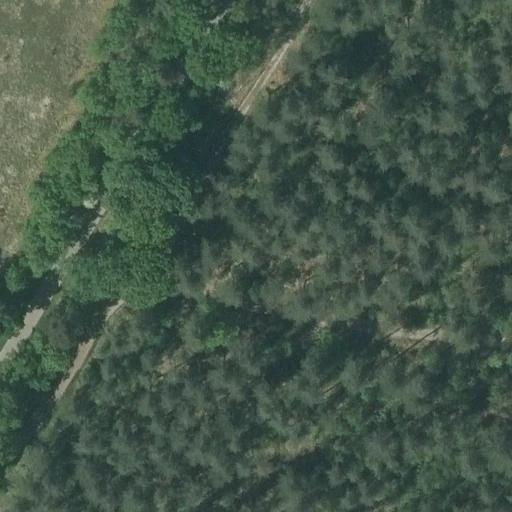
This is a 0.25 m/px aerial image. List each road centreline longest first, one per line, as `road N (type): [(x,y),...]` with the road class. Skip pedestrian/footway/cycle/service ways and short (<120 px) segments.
road 1 (track): [(511,342),(160,280),(119,293),(82,337),(28,434),(0,463)]
road 2 (unclassified): [(0,370),(226,0)]
road 3 (track): [(304,0),(206,170),(160,280)]
